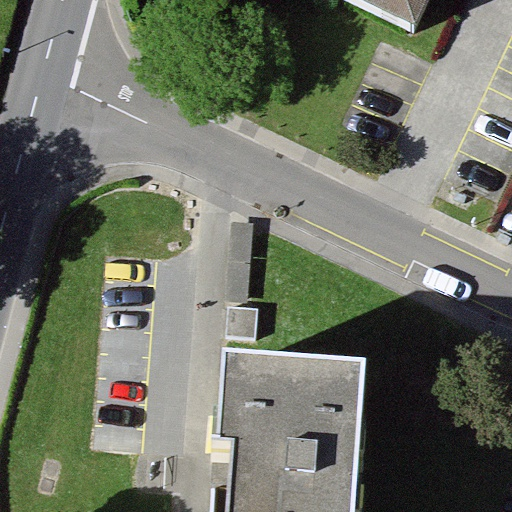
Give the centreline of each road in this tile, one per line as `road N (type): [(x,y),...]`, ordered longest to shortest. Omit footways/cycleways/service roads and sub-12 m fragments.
road 1 (residential): [(511,300),(47,74)]
road 2 (tertiary): [(0,247),(47,74)]
